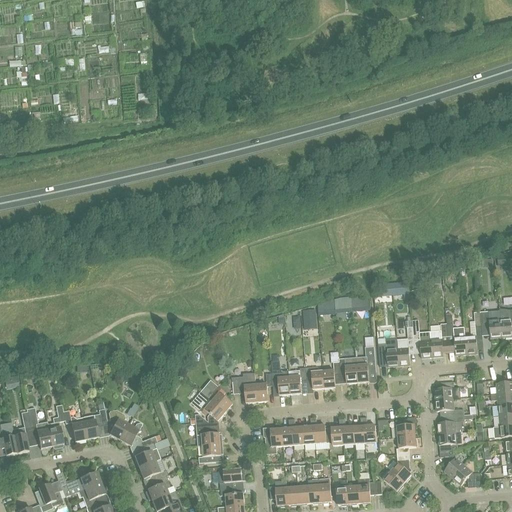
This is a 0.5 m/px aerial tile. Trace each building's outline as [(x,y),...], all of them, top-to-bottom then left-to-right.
[(511,256),(498,257),(499,267),(511,266),(511,256)] [(439,273),(429,274),(430,285),(440,284),(439,273)] [(499,310),(500,312),(500,322),(502,339),(511,338),(511,327),(511,324),(511,311),(499,310)] [(316,312),(312,312),(303,313),(304,324),(317,323),(316,312)] [(502,339),(500,322),(500,312),(483,314),(484,326),(490,326),(491,340),(502,339)] [(478,355),(477,351),(477,341),(483,341),(480,314),(474,314),(476,338),(465,339),(467,356),(478,355)] [(464,328),(453,329),(452,316),(446,317),(447,325),(448,339),(449,352),(455,351),(456,357),(467,356),(465,339),(464,328)] [(433,359),(431,342),(431,334),(420,334),(419,322),(413,322),(413,328),(414,341),(420,341),(420,343),(422,360),(433,359)] [(449,352),(448,339),(447,325),(441,326),(441,333),(431,334),(431,342),(433,359),(444,358),(443,352),(449,352)] [(397,341),(397,342),(399,368),(410,367),(409,350),(408,342),(414,341),(413,328),(407,329),(408,340),(397,341)] [(378,343),(380,365),(388,365),(388,369),(399,368),(397,342),(378,343)] [(367,358),(356,359),(357,367),(358,385),(369,384),(369,374),(376,373),(374,347),(366,348),(367,358)] [(358,385),(357,367),(356,359),(339,360),(339,364),(340,376),(346,375),(347,385),(358,385)] [(334,372),(323,373),(325,390),(336,389),(335,376),(340,376),(339,364),(333,364),(334,372)] [(325,390),(323,373),(318,373),(318,368),(306,370),(307,382),(313,381),(313,391),(325,390)] [(289,372),(289,379),(291,396),(302,395),(301,382),(307,382),(306,370),(300,370),(300,371),(289,372)] [(283,374),(272,375),(273,388),(279,387),(280,397),(291,396),(289,379),(284,379),(283,374)] [(232,380),(233,383),(239,383),(240,395),(245,395),(246,405),(257,404),(256,386),(255,375),(244,376),(244,379),(232,380)] [(273,388),(272,375),(266,376),(267,386),(256,386),(257,404),(269,403),(267,388),(273,388)] [(436,402),(453,401),(452,390),(454,389),(454,383),(449,384),(449,390),(435,391),(436,402)] [(498,396),(511,394),(511,383),(497,385),(498,396)] [(212,403),(226,414),(233,406),(223,398),(226,394),(219,388),(214,394),(212,393),(206,388),(201,394),(206,398),(208,399),(212,403)] [(208,414),(210,416),(218,423),(226,414),(212,403),(208,399),(206,398),(201,394),(192,405),(199,411),(206,416),(208,414)] [(511,405),(511,394),(498,396),(491,397),(491,403),(498,402),(498,407),(511,405)] [(454,412),(453,401),(436,402),(437,413),(451,412),(451,418),(464,417),(464,411),(454,412)] [(97,405),(100,416),(102,428),(108,427),(105,411),(104,411),(103,404),(97,405)] [(499,418),(511,416),(511,405),(498,407),(499,418)] [(48,426),(49,431),(52,448),(64,446),(59,424),(65,423),(63,414),(62,407),(56,408),(58,419),(53,420),(54,425),(48,426)] [(87,441),(83,424),(82,419),(76,421),(73,418),(70,419),(69,412),(63,414),(65,423),(66,426),(71,425),(75,444),(87,441)] [(110,437),(120,442),(129,427),(123,424),(125,420),(124,416),(122,415),(116,413),(110,414),(111,421),(119,420),(110,437)] [(13,431),(14,438),(18,455),(29,453),(25,431),(30,430),(28,417),(27,414),(21,415),(24,429),(13,431)] [(42,428),(38,426),(36,426),(34,416),(28,417),(30,430),(36,428),(41,451),(52,448),(49,431),(43,432),(42,428)] [(96,429),(102,428),(100,416),(82,419),(83,424),(87,441),(98,439),(96,429)] [(463,434),(462,423),(465,423),(465,421),(473,421),(472,416),(464,417),(451,418),(452,424),(438,425),(439,436),(461,434),(463,434)] [(511,427),(511,416),(499,418),(500,428),(511,427)] [(209,430),(209,424),(200,417),(195,417),(196,419),(191,419),(191,426),(196,425),(197,431),(209,430)] [(407,428),(407,421),(394,422),(395,429),(397,428),(398,439),(416,438),(415,435),(416,435),(416,430),(415,430),(415,427),(407,428)] [(311,424),(311,428),(314,428),(316,445),(327,444),(325,427),(317,427),(317,423),(311,424)] [(367,427),(367,423),(361,424),(361,428),(364,427),(365,445),(377,444),(375,427),(367,427)] [(11,424),(0,426),(0,448),(4,448),(6,457),(18,455),(14,438),(13,431),(11,424)] [(131,448),(136,438),(142,426),(140,425),(136,426),(134,430),(129,427),(120,442),(131,448)] [(295,425),(289,426),(290,430),(293,429),(294,447),(305,446),(303,429),(296,429),(295,425)] [(339,425),(340,429),(343,429),(344,446),(355,446),(353,428),(346,429),(345,425),(339,425)] [(355,446),(365,445),(364,427),(361,428),(353,428),(355,446)] [(511,438),(511,427),(500,428),(494,429),(495,440),(511,438)] [(314,428),(311,428),(303,429),(305,446),(316,445),(314,428)] [(290,430),(282,430),(283,448),(294,447),(293,429),(290,430)] [(333,447),(344,446),(343,429),(340,429),(332,430),(333,447)] [(197,431),(198,442),(198,448),(203,448),(223,446),(222,436),(220,436),(220,435),(209,436),(209,430),(197,431)] [(277,448),(283,448),(282,430),(271,431),(272,439),(266,439),(266,448),(265,448),(266,456),(277,456),(277,448)] [(462,445),(461,434),(439,436),(440,453),(453,452),(458,450),(458,446),(462,445)] [(142,450),(154,445),(157,444),(155,438),(140,444),(142,450)] [(416,441),(416,438),(398,439),(399,450),(397,450),(397,456),(411,455),(411,449),(418,449),(417,441),(416,441)] [(161,442),(164,450),(170,448),(167,440),(161,442)] [(154,445),(142,450),(144,455),(135,459),(139,470),(155,463),(151,452),(156,451),(154,445)] [(221,457),(221,456),(224,456),(223,446),(203,448),(204,459),(199,459),(199,465),(212,464),(211,458),(221,457)] [(391,473),(404,485),(406,482),(407,483),(412,477),(411,476),(413,473),(412,472),(412,467),(411,467),(410,461),(412,461),(411,455),(397,456),(398,462),(398,465),(391,473)] [(444,473),(453,480),(464,467),(456,459),(444,473)] [(195,460),(191,462),(190,463),(192,470),(198,468),(195,460)] [(155,482),(167,478),(168,477),(166,472),(160,474),(155,463),(139,470),(144,481),(153,477),(155,482)] [(461,487),(471,476),(473,474),(464,467),(453,480),(461,487)] [(220,485),(221,491),(233,490),(232,484),(242,483),(242,471),(219,473),(220,485)] [(403,487),(404,485),(391,473),(384,482),(398,494),(403,488),(403,487)] [(65,499),(70,497),(85,491),(101,485),(97,474),(73,483),(75,487),(68,489),(66,485),(60,487),(62,492),(65,499)] [(155,482),(157,488),(148,492),(148,493),(145,494),(149,502),(152,501),(152,503),(169,496),(166,490),(171,488),(167,478),(155,482)] [(330,480),(319,481),(319,487),(321,505),(329,505),(329,504),(332,503),(330,480)] [(321,505),(319,487),(319,481),(308,482),(309,488),(310,505),(313,505),(313,506),(321,505)] [(375,484),(374,484),(369,484),(369,481),(358,482),(359,488),(360,505),(363,505),(363,506),(371,505),(370,497),(376,496),(375,484)] [(288,507),(287,490),(286,482),(276,483),(276,488),(270,488),(271,501),(277,500),(277,509),(286,508),(286,507),(288,507)] [(341,482),(342,489),(337,489),(338,507),(341,507),(342,508),(349,507),(348,489),(347,482),(341,482)] [(105,496),(101,485),(85,491),(87,497),(82,499),(87,509),(98,505),(96,499),(105,496)] [(62,500),(65,499),(62,492),(54,495),(50,486),(39,490),(39,492),(35,494),(41,511),(44,511),(64,504),(62,500)] [(298,489),(299,507),(307,506),(307,505),(310,505),(309,488),(298,489)] [(357,505),(360,505),(359,488),(348,489),(349,507),(357,506),(357,505)] [(291,508),(299,507),(298,489),(287,490),(288,507),(291,507),(291,508)] [(226,497),(227,508),(244,507),(243,495),(233,496),(233,490),(221,491),(221,497),(226,497)] [(155,511),(179,511),(183,510),(176,493),(169,496),(152,503),(155,511)]
